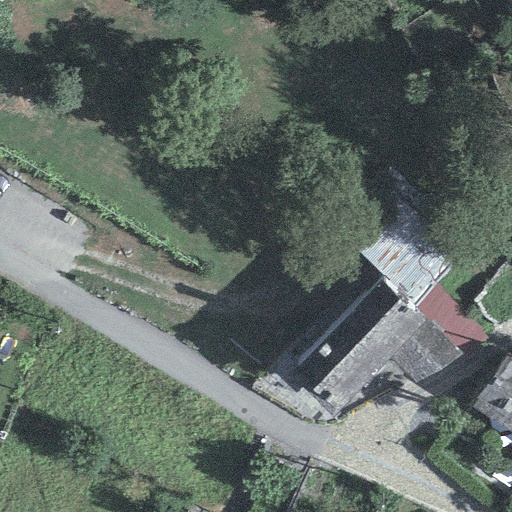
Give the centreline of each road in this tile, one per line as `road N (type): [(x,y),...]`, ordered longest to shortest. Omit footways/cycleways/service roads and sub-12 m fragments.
road 1 (residential): [(330,449),(264,417),(0,253)]
road 2 (residential): [(330,449),(511,334)]
road 3 (residential): [(467,511),(330,449)]
